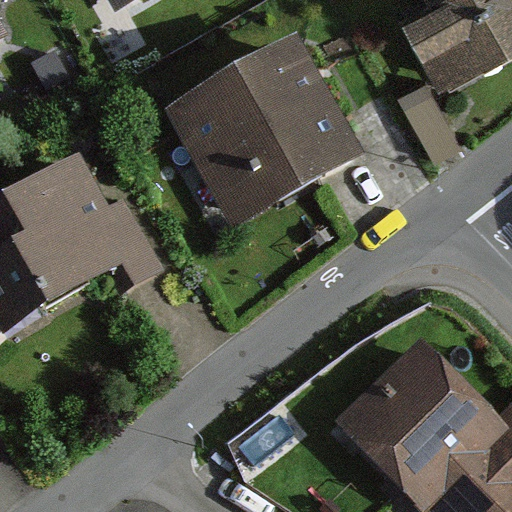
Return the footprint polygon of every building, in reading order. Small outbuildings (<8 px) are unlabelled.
[(131,0),(111,0),(116,9),(131,0)] [(511,0),(427,0),(402,14),(441,84),(511,45),(511,0)] [(234,222),(354,152),(291,45),(172,115),(234,222)] [(0,315),(2,319),(125,255),(137,278),(166,263),(129,191),(112,200),(86,150),(0,194),(0,315)] [(447,511),(453,511),(511,456),(511,418),(511,420),(431,337),(344,420),(422,501),(430,493),(447,511)] [(511,511),(511,456),(453,511),(511,511)]
